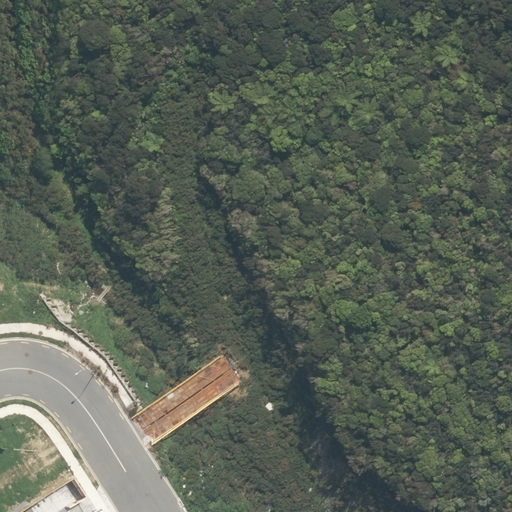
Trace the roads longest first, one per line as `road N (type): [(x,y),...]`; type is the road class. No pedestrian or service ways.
road 1 (unknown): [(155,468),(282,398),(279,331),(147,0)]
road 2 (residential): [(172,511),(143,440),(94,364),(38,345),(0,344)]
